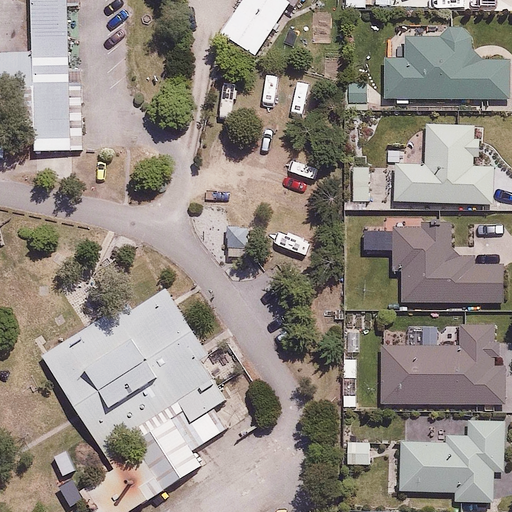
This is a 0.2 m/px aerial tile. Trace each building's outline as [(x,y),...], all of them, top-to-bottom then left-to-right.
[(64,161),(58,0),(15,0),(17,64),(0,64),(0,98),(18,98),(20,163),(64,161)] [(281,6),(272,0),(233,0),(207,41),(243,64),(281,6)] [(370,0),(342,0),(342,12),(371,11),(370,0)] [(370,62),(371,108),(497,106),(497,64),(457,64),(457,40),(392,41),(392,61),(370,62)] [(382,171),(382,211),(482,213),(483,175),(461,174),(462,138),(409,137),(408,172),(382,171)] [(437,232),(378,235),(380,284),(387,283),(388,314),(492,310),(491,275),(458,277),(458,267),(439,267),(437,232)] [(91,452),(207,381),(155,295),(117,318),(111,309),(33,357),(91,452)] [(449,350),(368,352),(370,416),(497,413),(496,373),(486,373),(485,333),(449,334),(449,350)] [(207,439),(195,419),(169,434),(182,455),(207,439)] [(189,469),(160,422),(121,446),(150,492),(189,469)] [(390,450),(389,500),(445,501),(444,511),(478,511),(479,485),(491,485),(492,431),(454,429),(453,444),(432,443),(432,451),(390,450)] [(360,448),(336,449),(337,475),(361,474),(360,448)] [(77,511),(117,511),(150,492),(130,460),(69,497),(77,511)]
